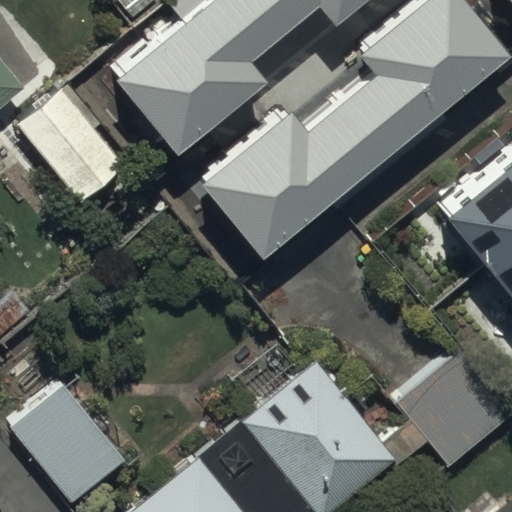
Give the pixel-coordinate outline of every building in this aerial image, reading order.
[(511,0),(344,0),(368,28),(374,23),(425,85),(437,75),(442,80),(511,21),(511,0)] [(0,79),(12,69),(0,55),(0,79)] [(70,64),(11,111),(73,188),(132,141),(70,64)] [(511,233),(511,224),(457,159),(378,225),(438,296),(511,233)] [(511,395),(459,331),(391,387),(445,453),(511,398),(511,395)] [(311,346),(116,499),(126,511),(307,511),(390,446),(311,346)] [(118,444),(56,369),(1,414),(64,489),(118,444)] [(511,511),(511,490),(508,486),(476,511),(511,511)]
